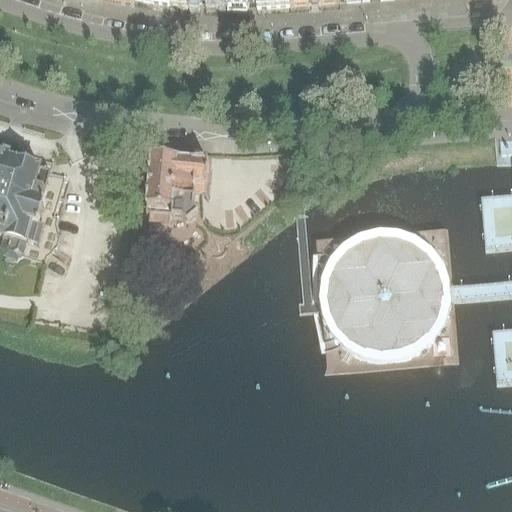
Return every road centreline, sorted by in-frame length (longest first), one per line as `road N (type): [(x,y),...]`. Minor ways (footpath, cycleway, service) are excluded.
road 1 (residential): [(0,83),(155,121),(392,115),(414,102),(422,72),(412,47),(387,36)]
road 2 (residential): [(387,36),(193,46),(76,26),(0,1)]
road 3 (unknown): [(74,105),(97,204),(74,299)]
road 4 (residential): [(511,17),(421,24),(387,36)]
